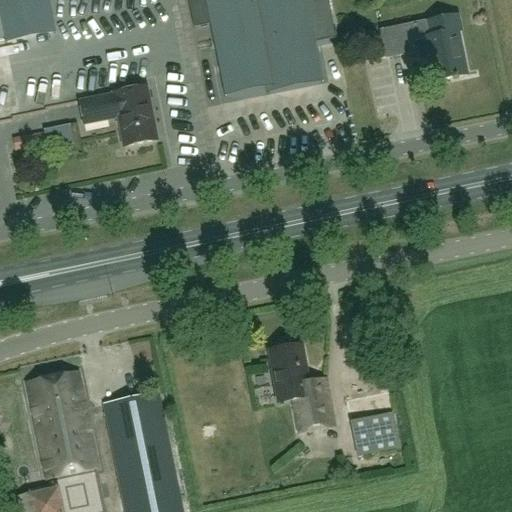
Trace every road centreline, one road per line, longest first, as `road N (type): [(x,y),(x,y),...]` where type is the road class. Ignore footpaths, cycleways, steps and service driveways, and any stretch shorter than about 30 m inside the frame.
road 1 (unclassified): [(0,356),(103,326),(511,241)]
road 2 (unclassified): [(0,234),(511,131)]
road 3 (primary): [(49,274),(511,177)]
road 4 (unknown): [(173,0),(205,193)]
